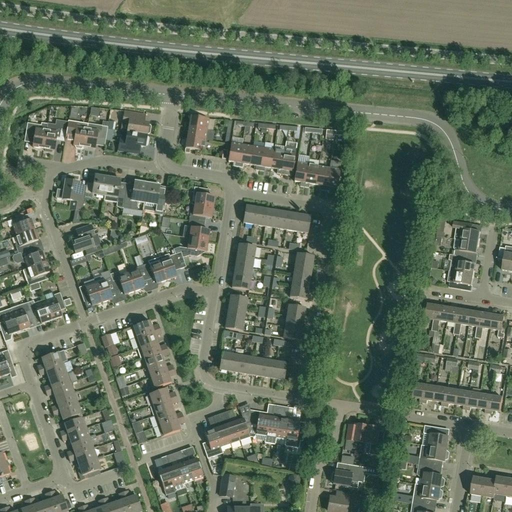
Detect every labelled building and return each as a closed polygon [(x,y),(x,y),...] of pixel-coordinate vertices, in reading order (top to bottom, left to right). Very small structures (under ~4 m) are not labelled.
[(150,126),(149,125),(149,124),(135,122),(136,114),(124,112),(122,124),(128,125),(127,133),(147,136),(147,134),(148,134),(150,133),(151,127),(150,126)] [(207,131),(209,120),(190,117),(189,123),(185,123),(184,127),(207,131)] [(68,122),(67,130),(66,134),(65,143),(73,144),(73,147),(75,147),(76,149),(81,150),(82,148),(84,148),(87,130),(88,125),(68,122)] [(66,134),(67,130),(47,127),(46,131),(43,150),(54,152),(56,141),(65,143),(66,134)] [(205,141),(207,131),(184,127),(184,131),(188,132),(187,138),(205,141)] [(43,150),(46,131),(32,129),(32,133),(35,134),(34,138),(32,148),(43,150)] [(98,131),(87,130),(84,148),(95,150),(98,131)] [(148,139),(146,138),(147,136),(127,133),(126,140),(120,140),(118,152),(130,154),(131,146),(145,148),(145,147),(146,147),(148,146),(149,140),(148,139)] [(203,152),(205,141),(187,138),(184,153),(189,154),(190,150),(203,152)] [(238,168),(242,146),(231,144),(228,160),(228,162),(234,163),(234,167),(238,168)] [(249,166),(252,148),(242,146),(238,168),(242,169),(243,165),(249,166)] [(259,172),(263,149),(252,148),(249,166),(256,167),(255,171),(259,172)] [(281,175),(292,177),(296,150),(285,148),(284,153),(281,175)] [(271,169),(274,151),(263,149),(259,172),(264,172),(264,168),(271,169)] [(281,175),(284,153),(274,151),(271,169),(277,170),(276,174),(281,175)] [(304,188),(308,166),(297,164),(294,181),(294,182),(300,183),(300,187),(304,188)] [(315,186),(318,167),(308,166),(304,188),(308,189),(309,185),(315,186)] [(325,192),(329,169),(318,167),(315,186),(322,187),(321,191),(325,192)] [(337,189),(340,171),(329,169),(325,192),(330,192),(330,188),(337,189)] [(105,197),(108,178),(95,176),(93,188),(86,187),(84,200),(91,201),(92,195),(105,197)] [(119,190),(120,180),(108,178),(105,197),(104,201),(116,203),(117,204),(116,207),(120,209),(123,210),(123,209),(124,205),(125,194),(126,191),(119,190)] [(144,204),(147,185),(146,185),(145,182),(137,180),(135,183),(134,183),(132,195),(125,194),(124,205),(123,209),(137,211),(138,203),(144,204)] [(70,211),(82,212),(84,200),(86,187),(79,186),(79,184),(66,182),(64,191),(57,190),(55,199),(71,202),(70,211)] [(162,215),(165,200),(158,199),(160,187),(159,187),(158,184),(150,183),(148,185),(147,185),(144,204),(143,210),(155,213),(155,214),(162,215)] [(213,209),(215,198),(208,197),(209,191),(194,188),(191,205),(194,206),(194,205),(213,209)] [(211,219),(213,209),(194,205),(194,206),(193,214),(190,213),(189,222),(204,224),(205,218),(211,219)] [(254,226),(257,209),(246,207),(243,224),(254,226)] [(264,228),(267,210),(257,209),(254,226),(264,228)] [(275,229),(278,212),(267,210),(264,228),(275,229)] [(286,231),(289,214),(278,212),(275,229),(286,231)] [(296,233),(299,215),(289,214),(286,231),(296,233)] [(307,234),(310,217),(299,215),(296,233),(307,234)] [(34,231),(31,220),(24,223),(23,217),(7,223),(9,228),(13,227),(16,237),(34,231)] [(208,242),(209,231),(203,230),(204,224),(189,222),(188,228),(190,228),(189,239),(208,242)] [(478,244),(480,233),(470,231),(471,225),(454,223),(453,229),(456,229),(455,240),(461,241),(478,244)] [(102,251),(96,235),(94,236),(91,226),(76,231),(79,239),(71,241),(75,254),(85,251),(87,256),(96,253),(102,251)] [(38,242),(34,231),(16,237),(18,243),(16,244),(15,246),(18,255),(34,249),(32,244),(38,242)] [(148,242),(146,236),(135,240),(137,246),(148,242)] [(206,253),(208,242),(189,239),(187,249),(179,248),(173,250),(175,255),(180,270),(186,268),(183,259),(189,257),(197,258),(201,256),(201,252),(206,253)] [(476,255),(478,244),(461,241),(459,252),(455,251),(454,256),(466,258),(467,253),(476,255)] [(254,259),(256,248),(238,245),(237,256),(254,259)] [(511,272),(511,250),(500,248),(498,261),(503,262),(502,271),(511,272)] [(46,263),(42,252),(36,255),(34,249),(18,255),(14,256),(12,259),(14,263),(18,265),(21,263),(26,265),(27,269),(46,263)] [(180,270),(175,255),(170,257),(169,255),(158,259),(160,263),(166,281),(177,278),(174,272),(180,270)] [(312,268),(314,257),(306,256),(296,255),(295,266),(312,268)] [(252,270),(254,259),(237,256),(235,267),(252,270)] [(473,276),(475,265),(465,263),(466,258),(454,256),(454,257),(450,256),(449,261),(451,262),(450,272),(456,273),(473,276)] [(79,265),(77,259),(69,262),(71,267),(79,265)] [(166,281),(160,263),(158,259),(148,262),(149,264),(143,266),(148,281),(154,279),(156,285),(166,281)] [(24,271),(27,281),(29,287),(45,281),(47,280),(47,278),(48,274),(49,274),(48,270),(49,269),(48,264),(46,263),(27,269),(24,271)] [(148,281),(143,266),(137,268),(138,271),(128,274),(134,293),(144,289),(142,283),(148,281)] [(310,279),(312,268),(295,266),(293,276),(310,279)] [(250,280),(252,270),(235,267),(233,277),(250,280)] [(110,294),(116,292),(110,275),(109,272),(101,275),(101,277),(94,280),(102,304),(112,300),(110,294)] [(134,293),(128,274),(120,277),(119,273),(110,275),(116,292),(122,290),(124,296),(134,293)] [(471,287),(473,276),(456,273),(454,284),(450,283),(449,289),(461,291),(462,285),(471,287)] [(308,290),(310,279),(293,276),(291,287),(308,290)] [(249,291),(250,280),(233,277),(231,289),(249,291)] [(102,304),(94,280),(84,284),(85,286),(79,289),(84,303),(89,301),(92,307),(102,304)] [(307,301),(308,290),(291,287),(289,298),(307,301)] [(60,311),(65,310),(62,300),(60,294),(54,296),(53,293),(42,296),(44,301),(45,303),(51,321),(62,318),(60,311)] [(246,311),(247,300),(230,297),(228,308),(246,311)] [(51,321),(45,303),(44,301),(34,305),(33,303),(28,305),(33,321),(38,319),(41,325),(51,321)] [(276,309),(284,310),(285,302),(277,301),(276,309)] [(33,321),(28,305),(27,304),(11,310),(13,314),(19,333),(30,329),(28,323),(33,321)] [(435,332),(439,307),(428,305),(425,320),(433,321),(432,332),(435,332)] [(303,320),(305,309),(288,306),(286,317),(303,320)] [(447,323),(450,309),(439,307),(435,332),(438,333),(440,322),(447,323)] [(244,321),(246,311),(228,308),(227,318),(244,321)] [(456,336),(461,311),(450,309),(447,323),(455,325),(453,335),(456,336)] [(19,333),(13,314),(11,310),(0,313),(0,329),(1,332),(6,330),(9,336),(19,333)] [(469,327),(471,312),(461,311),(456,336),(460,336),(461,326),(469,327)] [(478,339),(482,314),(471,312),(469,327),(477,328),(475,339),(478,339)] [(491,330),(493,316),(482,314),(478,339),(481,340),(483,329),(491,330)] [(502,332),(504,318),(493,316),(491,330),(498,332),(497,338),(504,339),(504,334),(501,334),(502,332)] [(302,331),(303,320),(286,317),(285,328),(302,331)] [(242,332),(244,321),(227,318),(225,329),(242,332)] [(134,339),(160,330),(158,325),(151,328),(149,322),(130,328),(134,339)] [(300,342),(302,331),(285,328),(283,339),(293,340),(300,342)] [(138,349),(157,343),(155,337),(161,335),(160,330),(134,339),(138,349)] [(113,346),(109,335),(101,338),(105,349),(113,346)] [(141,359),(167,351),(165,346),(159,348),(157,343),(138,349),(141,359)] [(0,378),(10,375),(8,369),(13,367),(13,365),(8,351),(0,353),(0,378)] [(145,370),(164,363),(162,358),(169,356),(167,351),(141,359),(145,370)] [(38,372),(64,363),(60,353),(42,359),(41,359),(43,365),(37,368),(38,372)] [(230,373),(233,355),(222,354),(219,371),(230,373)] [(241,374),(243,357),(233,355),(230,373),(241,374)] [(251,376),(254,359),(243,357),(241,374),(251,376)] [(262,378),(265,361),(254,359),(251,376),(262,378)] [(273,380),(275,362),(265,361),(262,378),(273,380)] [(284,381),(286,364),(275,362),(273,380),(284,381)] [(48,380),(67,374),(64,363),(38,372),(40,377),(46,375),(48,380)] [(148,380),(174,371),(172,366),(166,368),(164,363),(145,370),(148,380)] [(152,390),(171,384),(169,378),(176,376),(174,371),(148,380),(152,390)] [(45,393),(71,384),(67,374),(48,380),(50,386),(44,388),(45,393)] [(96,382),(94,376),(88,378),(90,384),(96,382)] [(74,394),(71,384),(45,393),(47,397),(53,395),(55,401),(74,394)] [(423,404),(426,386),(415,384),(412,399),(420,400),(419,403),(423,404)] [(435,402),(437,388),(426,386),(423,404),(427,405),(427,401),(435,402)] [(129,395),(126,388),(119,390),(121,396),(122,397),(129,395)] [(445,408),(448,390),(437,388),(435,402),(442,404),(441,407),(445,408)] [(150,407),(176,398),(174,393),(168,395),(166,390),(147,396),(150,407)] [(456,406),(459,392),(448,390),(445,408),(449,408),(449,405),(456,406)] [(467,411),(469,393),(459,392),(456,406),(463,407),(463,410),(467,411)] [(478,409),(480,395),(469,393),(467,411),(470,412),(471,408),(478,409)] [(78,404),(74,394),(55,401),(57,406),(51,409),(52,413),(78,404)] [(488,415),(491,397),(480,395),(478,409),(485,411),(485,414),(488,415)] [(500,413),(502,399),(491,397),(488,415),(492,415),(493,412),(500,413)] [(173,411),(171,405),(178,403),(176,398),(150,407),(154,417),(173,411)] [(63,421),(82,415),(78,404),(52,413),(54,418),(61,415),(63,421)] [(158,427),(183,418),(181,413),(175,416),(173,411),(154,417),(158,427)] [(276,439),(279,420),(271,418),(272,412),(267,412),(267,414),(266,418),(269,418),(265,442),(264,442),(264,443),(275,444),(276,439)] [(266,418),(267,414),(263,413),(263,417),(258,416),(257,424),(251,423),(245,425),(249,438),(253,438),(253,440),(264,442),(265,442),(269,418),(266,418)] [(250,438),(249,438),(245,425),(251,423),(250,415),(242,418),(243,420),(236,423),(234,417),(229,419),(231,424),(233,423),(240,442),(250,438)] [(289,421),(291,422),(292,418),(292,416),(287,415),(286,421),(279,420),(276,439),(275,444),(285,445),(289,421)] [(87,429),(83,418),(64,425),(66,431),(59,433),(61,438),(87,429)] [(161,438),(180,431),(178,426),(185,423),(183,418),(158,427),(161,438)] [(300,419),(292,418),(291,422),(289,421),(285,445),(284,446),(298,448),(299,441),(302,441),(305,426),(299,425),(300,419)] [(233,423),(231,424),(224,427),(230,445),(240,442),(233,423)] [(230,445),(224,427),(217,429),(215,424),(210,425),(212,431),(214,430),(220,448),(230,445)] [(364,444),(366,427),(355,425),(353,437),(347,436),(345,448),(344,451),(351,452),(352,449),(356,450),(357,443),(364,444)] [(382,441),(376,440),(378,429),(366,427),(364,444),(370,445),(369,452),(374,453),(373,456),(380,457),(382,441)] [(447,451),(449,438),(436,436),(437,429),(425,427),(422,447),(429,448),(447,451)] [(71,446),(90,439),(87,429),(61,438),(63,442),(69,440),(71,446)] [(207,443),(202,445),(207,459),(222,454),(220,448),(214,430),(212,431),(204,434),(207,443)] [(68,458),(94,449),(90,439),(71,446),(73,451),(66,454),(68,458)] [(118,455),(123,453),(119,442),(114,445),(118,455)] [(449,454),(447,452),(447,451),(429,448),(422,447),(419,466),(431,468),(432,461),(445,463),(445,461),(448,460),(449,454)] [(79,468),(98,462),(94,449),(68,458),(70,463),(76,460),(79,468)] [(203,478),(197,460),(189,462),(187,456),(182,458),(183,460),(184,464),(187,463),(193,481),(203,478)] [(184,464),(183,460),(176,462),(177,466),(183,485),(193,481),(187,463),(184,464)] [(86,475),(101,470),(98,462),(79,468),(82,476),(79,477),(81,481),(88,479),(86,475)] [(183,485),(177,466),(170,469),(168,463),(163,465),(165,471),(167,470),(175,492),(185,488),(183,485)] [(0,478),(9,475),(6,464),(0,466),(0,478)] [(366,469),(360,468),(347,466),(346,474),(335,472),(335,474),(333,473),(331,482),(333,483),(333,485),(349,488),(350,482),(363,484),(366,469)] [(440,489),(442,477),(430,475),(431,468),(419,466),(417,476),(424,481),(423,487),(440,489)] [(167,470),(165,471),(158,473),(166,497),(176,493),(175,492),(167,470)] [(235,478),(223,476),(220,497),(232,498),(235,478)] [(482,497),(485,480),(474,478),(471,496),(482,497)] [(505,497),(508,480),(497,478),(496,482),(494,495),(495,495),(505,497)] [(494,495),(496,482),(485,480),(482,497),(494,499),(495,495),(494,495)] [(442,499),(443,493),(440,491),(440,489),(423,487),(418,486),(417,493),(414,492),(412,505),(425,507),(426,500),(438,502),(439,500),(442,499)] [(67,511),(62,496),(56,498),(54,492),(49,493),(55,511),(67,511)] [(141,511),(136,496),(130,498),(127,492),(123,493),(129,511),(141,511)] [(55,511),(49,493),(45,495),(47,502),(41,504),(44,511),(55,511)] [(129,511),(123,493),(118,495),(121,502),(115,504),(117,511),(129,511)] [(328,511),(346,511),(347,507),(363,510),(365,498),(344,494),(343,501),(330,498),(328,511)] [(44,511),(41,504),(36,506),(34,499),(29,501),(32,511),(44,511)] [(117,511),(115,504),(109,505),(107,499),(103,501),(106,511),(117,511)] [(32,511),(29,501),(24,502),(27,509),(21,511),(32,511)] [(106,511),(103,501),(98,502),(100,509),(95,511),(106,511)]
